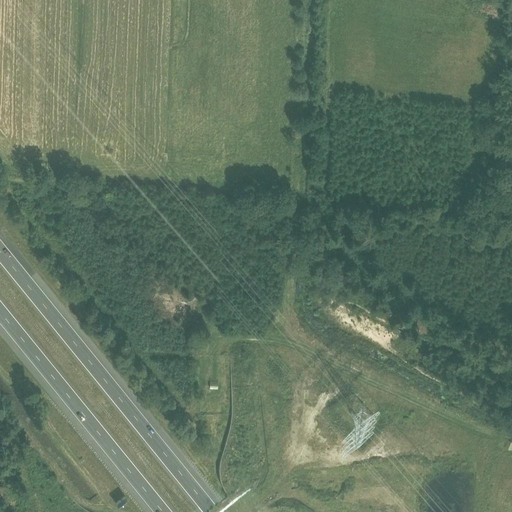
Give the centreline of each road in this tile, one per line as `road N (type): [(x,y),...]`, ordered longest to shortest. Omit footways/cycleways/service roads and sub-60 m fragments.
road 1 (motorway): [(212,511),(0,252)]
road 2 (track): [(511,437),(454,419),(288,342),(212,338)]
road 3 (motorway): [(0,313),(161,511)]
